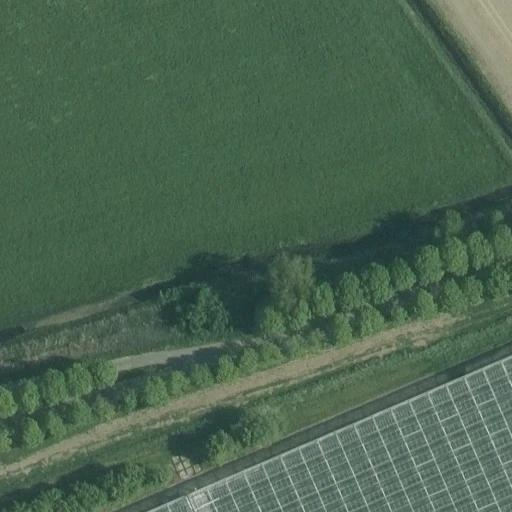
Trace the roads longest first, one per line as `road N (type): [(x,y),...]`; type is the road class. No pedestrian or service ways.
road 1 (unclassified): [(249,351),(511,266)]
road 2 (unclassified): [(0,432),(249,351)]
road 3 (unclassified): [(249,351),(169,356),(0,390)]
